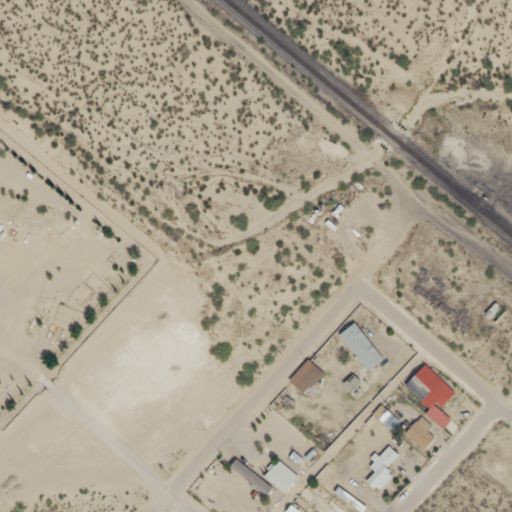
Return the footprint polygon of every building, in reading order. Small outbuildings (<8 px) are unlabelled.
[(501,304),(496,300),(488,312),(493,316),(501,304)] [(387,352),(355,318),(339,333),(372,367),(387,352)] [(441,404),(433,401),(429,412),(437,415),(441,404)] [(424,448),(436,436),(427,428),(431,424),(422,414),(406,431),(424,448)] [(389,464),(400,455),(391,444),(368,463),(375,472),(367,479),(377,491),(397,474),(389,464)] [(231,465),(256,490),(265,482),(239,457),(231,465)] [(299,476),(280,459),(264,476),(283,493),(299,476)] [(356,511),(361,511),(366,507),(342,486),(336,493),(356,511)] [(333,511),(320,500),(313,507),(318,511),(333,511)]
